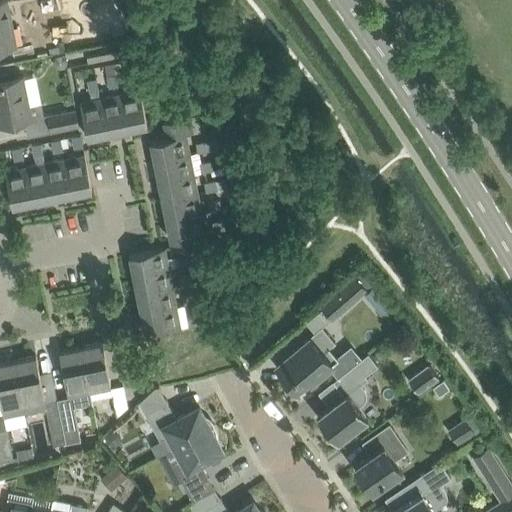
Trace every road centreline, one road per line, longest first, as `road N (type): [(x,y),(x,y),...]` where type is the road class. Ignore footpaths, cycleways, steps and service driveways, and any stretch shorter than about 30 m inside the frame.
road 1 (tertiary): [(511,262),(332,0)]
road 2 (residential): [(329,511),(230,375)]
